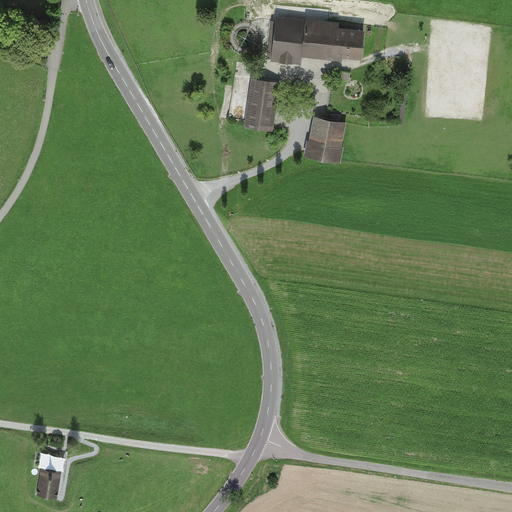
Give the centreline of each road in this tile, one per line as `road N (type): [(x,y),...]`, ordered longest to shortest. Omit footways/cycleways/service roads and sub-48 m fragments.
road 1 (tertiary): [(86,0),(104,47),(261,317),(272,377),(260,437)]
road 2 (unclassified): [(260,437),(317,460),(511,488)]
road 3 (track): [(250,458),(0,424)]
